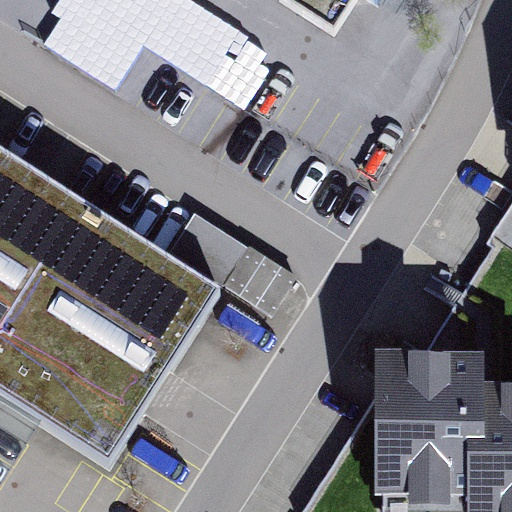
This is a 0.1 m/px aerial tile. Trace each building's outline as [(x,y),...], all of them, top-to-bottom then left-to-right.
[(280,0),(350,44),(378,0),(280,0)] [(104,72),(126,81),(139,53),(204,82),(218,52),(130,13),(104,72)] [(243,304),(0,149),(0,420),(13,401),(132,477),(243,304)] [(374,379),(375,511),(468,511),(468,469),(486,469),(486,410),(485,377),(374,379)] [(468,511),(511,511),(511,409),(486,410),(486,469),(468,469),(468,511)]
